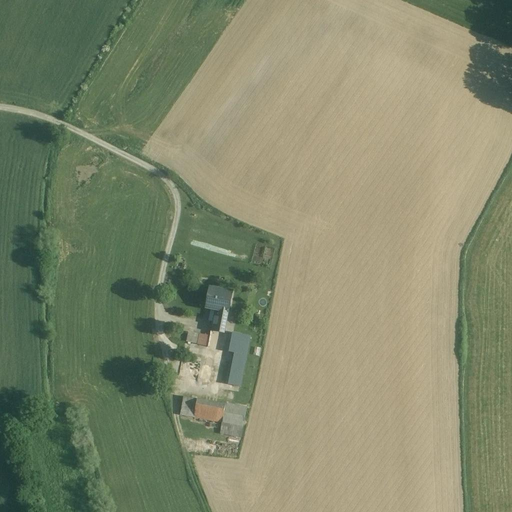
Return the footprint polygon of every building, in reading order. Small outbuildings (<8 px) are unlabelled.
[(232,293),(211,289),(207,309),(217,311),(228,313),(232,293)] [(224,333),(228,313),(217,311),(212,331),(224,333)] [(188,343),(209,345),(210,334),(189,332),(188,343)] [(240,388),(250,338),(233,334),(229,352),(235,353),(234,362),(232,371),(229,385),(240,388)] [(246,410),(183,398),(180,418),(242,429),(246,410)]
